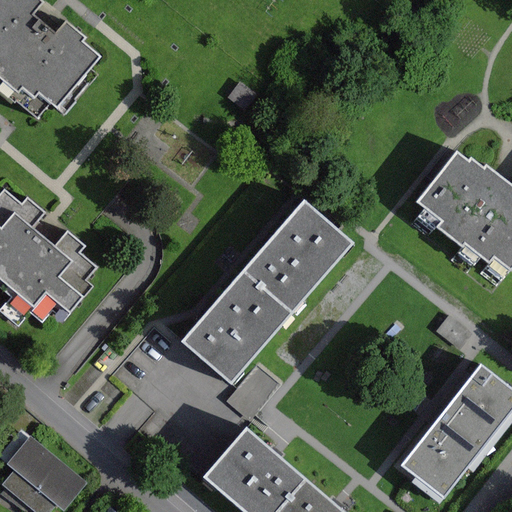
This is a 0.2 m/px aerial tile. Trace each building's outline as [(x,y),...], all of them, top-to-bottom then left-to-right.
[(61,32),(37,12),(47,0),(0,0),(0,79),(44,117),(57,102),(71,113),(105,74),(95,66),(105,55),(87,39),(90,36),(71,20),(61,32)] [(433,234),(441,224),(467,245),(457,258),(473,270),(485,255),(493,261),(485,271),(503,285),(511,273),(511,180),(491,164),(488,167),(475,156),(473,160),(461,151),(422,201),(429,206),(417,222),(433,234)] [(0,278),(18,294),(7,308),(25,324),(36,309),(49,320),(59,308),(70,317),(99,283),(92,278),(103,265),(86,251),(92,243),(74,229),(61,245),(50,236),(38,226),(52,210),(34,195),(28,202),(10,187),(0,198),(0,278)] [(310,199),(248,270),(297,312),(358,241),(310,199)] [(248,270),(187,340),(235,382),(297,312),(248,270)] [(476,332),(452,313),(440,329),(463,347),(476,332)] [(288,380),(264,360),(230,399),(254,419),(288,380)] [(511,424),(511,384),(483,362),(403,462),(419,475),(415,480),(442,501),(471,464),(477,469),(511,424)] [(208,474),(252,511),(279,511),(310,477),(250,426),(208,474)] [(38,511),(48,511),(56,503),(63,509),(86,480),(24,429),(2,456),(8,461),(7,463),(15,469),(3,483),(38,511)] [(351,511),(310,477),(279,511),(351,511)]
